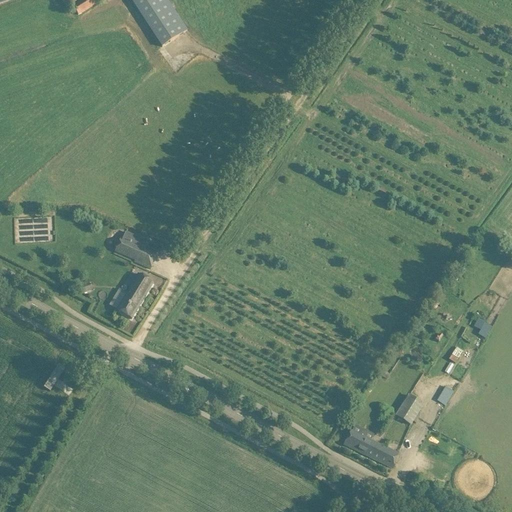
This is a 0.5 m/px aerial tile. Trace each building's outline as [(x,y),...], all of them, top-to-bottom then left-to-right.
[(93,0),(83,0),(73,7),(78,15),(96,4),(93,0)] [(130,0),(162,47),(179,36),(187,31),(167,0),(130,0)] [(134,263),(150,270),(157,255),(141,248),(145,241),(125,233),(122,240),(120,239),(115,252),(135,261),(134,263)] [(116,310),(131,320),(153,284),(138,274),(116,310)] [(88,281),(77,284),(81,294),(92,291),(88,281)] [(485,339),(492,327),(485,323),(485,322),(478,319),(474,326),(480,330),(478,335),(485,339)] [(455,364),(462,352),(456,349),(449,360),(455,364)] [(58,366),(44,388),(50,392),(64,369),(58,366)] [(436,400),(445,406),(453,391),(444,386),(436,400)] [(409,397),(396,417),(410,426),(412,423),(416,425),(420,418),(417,416),(423,406),(409,397)] [(391,420),(381,436),(403,450),(413,435),(391,420)] [(344,445),(391,468),(398,455),(351,432),(344,445)]
